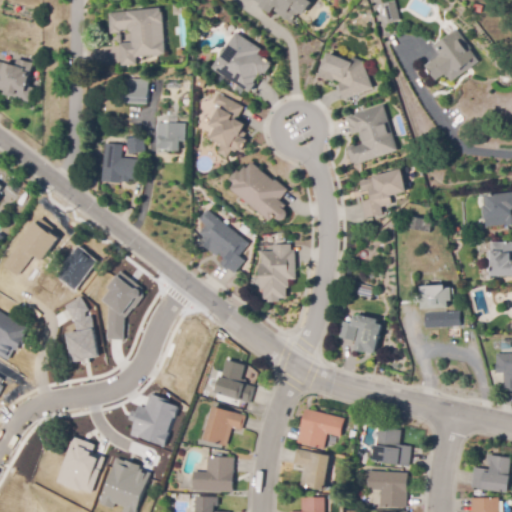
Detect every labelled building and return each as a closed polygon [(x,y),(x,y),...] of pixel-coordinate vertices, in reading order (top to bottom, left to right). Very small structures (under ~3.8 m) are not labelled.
[(308,0),(315,4),(307,18),(301,14),(294,24),(278,13),(276,17),(264,9),(266,7),(255,0),(308,0)] [(391,0),(395,0),(400,19),(389,22),(384,2),(391,0)] [(476,5),(485,6),(483,15),(475,13),(476,5)] [(107,12),(163,7),(167,56),(138,58),(139,66),(124,67),(122,44),(133,43),(132,30),(121,31),(122,34),(110,36),(107,12)] [(452,81),(447,74),(438,81),(427,66),(441,56),(434,46),(457,30),(480,62),(454,81),(453,82),(452,81)] [(253,96),(213,71),(235,34),(261,51),(258,55),(273,65),(265,77),(265,76),(253,96)] [(360,60),(372,87),(345,99),(338,82),(317,76),(320,66),(323,67),(328,52),(349,61),(351,56),(360,60)] [(0,62),(15,67),(17,59),(34,64),(29,84),(28,86),(35,88),(31,103),(4,95),(5,91),(0,89),(0,62)] [(125,84),(125,79),(149,80),(149,83),(148,104),(123,103),(125,84)] [(219,95),(245,108),(238,121),(251,128),(244,140),(251,143),(245,154),(237,150),(231,161),(221,156),(225,148),(215,143),(221,132),(214,128),(223,110),(214,105),(219,95)] [(382,104),(400,152),(355,168),(348,150),(365,144),(361,132),(352,135),(345,116),(382,104)] [(180,152),(170,152),(170,150),(158,150),(159,137),(158,137),(158,123),(186,124),(186,142),(180,142),(180,152)] [(129,155),(127,139),(144,137),(146,152),(129,155)] [(123,183),(102,182),(104,157),(139,159),(137,180),(130,179),(129,182),(123,182),(123,183)] [(274,225),(232,192),(235,188),(230,183),(238,172),(242,174),(246,169),(249,171),(254,164),(290,192),(282,202),(290,208),(287,211),(290,213),(282,224),(277,221),(274,225)] [(404,170),(412,194),(395,198),(396,204),(383,207),(385,214),(366,219),(363,202),(374,200),(372,192),(376,191),(375,186),(362,189),(360,180),(404,170)] [(511,226),(508,227),(508,225),(486,227),(483,196),(511,194),(511,226)] [(208,211),(251,246),(241,258),(248,263),(237,276),(231,272),(230,273),(222,267),(227,261),(222,257),(220,259),(202,244),(206,240),(201,236),(208,227),(201,222),(208,211)] [(431,233),(403,228),(405,216),(433,221),(431,233)] [(43,261),(60,238),(52,232),(55,228),(40,217),(20,244),(43,261)] [(511,275),(493,276),(493,260),(491,260),(489,258),(488,254),(491,251),(493,251),(492,244),(511,243),(511,275)] [(18,276),(33,256),(19,245),(3,265),(18,276)] [(296,252),(298,282),(291,283),(291,291),(289,291),(289,302),(281,302),(282,305),(271,306),(270,302),(266,302),(266,294),(262,294),(260,266),(264,266),(263,254),(274,253),(274,247),(292,246),(293,253),(296,252)] [(76,291),(58,276),(80,248),(98,262),(76,291)] [(48,278),(38,270),(43,263),(53,271),(48,278)] [(107,339),(124,340),(125,321),(137,302),(137,298),(144,288),(119,271),(109,286),(109,292),(103,301),(110,306),(108,309),(107,339)] [(361,284),(375,287),(372,297),(358,294),(361,284)] [(422,310),(421,289),(422,289),(422,287),(446,285),(446,287),(451,287),(452,301),(449,301),(449,308),(422,310)] [(67,333),(71,362),(98,358),(89,299),(69,302),(74,332),(67,333)] [(0,354),(11,360),(28,326),(0,312),(0,354)] [(426,328),(425,314),(461,312),(461,326),(426,328)] [(366,324),(359,322),(356,339),(343,336),(346,322),(357,324),(359,313),(382,318),(381,321),(386,322),(381,350),(362,346),(366,324)] [(511,391),(505,392),(504,373),(498,374),(498,354),(511,353),(511,391)] [(253,404),(241,400),(217,392),(228,360),(247,366),(242,379),(248,381),(246,384),(259,389),(253,404)] [(131,434),(164,447),(179,405),(150,395),(145,408),(136,405),(130,420),(135,422),(131,434)] [(228,447),(204,440),(214,406),(247,416),(242,430),(234,428),(228,447)] [(324,449),(298,443),(307,409),(346,419),(342,438),(328,434),(324,449)] [(410,467),(375,461),(379,428),(403,431),(401,445),(413,447),(410,467)] [(56,482),(92,494),(105,457),(93,453),(96,445),(72,436),(56,482)] [(358,449),(368,451),(366,464),(362,463),(363,456),(356,455),(358,449)] [(325,491),(301,485),(305,467),(295,464),(298,450),(332,457),(325,491)] [(509,493),(472,488),(475,468),(491,470),(492,466),(488,465),(490,455),(511,459),(510,476),(511,477),(509,493)] [(234,493),(193,490),(195,472),(208,473),(209,457),(236,458),(234,493)] [(137,511),(150,472),(140,469),(141,465),(115,458),(101,503),(123,509),(122,511),(137,511)] [(407,508),(380,507),(381,491),(367,490),(368,471),(409,474),(407,508)] [(195,511),(196,497),(219,498),(219,506),(216,506),(216,511),(195,511)] [(303,511),(303,498),(326,498),(326,511),(303,511)] [(473,511),(473,498),(500,498),(500,511),(473,511)]
